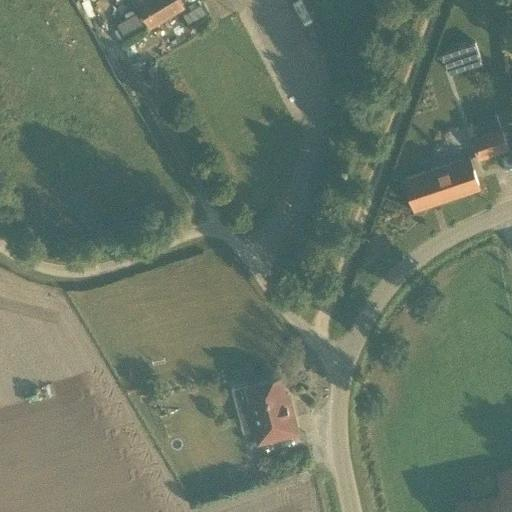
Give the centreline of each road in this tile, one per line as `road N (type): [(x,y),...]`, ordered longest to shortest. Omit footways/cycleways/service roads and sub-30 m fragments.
road 1 (unclassified): [(343,363),(289,317),(230,234),(206,225),(86,271),(35,266),(0,248)]
road 2 (track): [(313,339),(436,0)]
road 3 (unclassified): [(343,363),(368,312),(402,272),(444,237),(511,208)]
road 4 (unclassified): [(352,511),(342,483),(343,363)]
